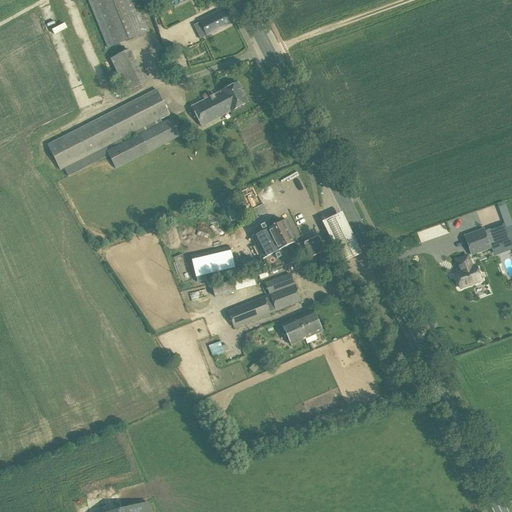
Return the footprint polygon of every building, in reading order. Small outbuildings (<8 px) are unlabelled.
[(110,12),(106,14),(108,18),(110,17),(121,38),(133,32),(122,11),(112,16),(110,12)] [(220,11),(200,21),(208,36),(227,26),(226,23),(232,20),(228,11),(222,14),(220,11)] [(108,18),(98,23),(109,44),(121,38),(110,17),(108,18)] [(89,28),(86,29),(97,50),(109,44),(98,23),(89,28)] [(84,30),(74,35),(85,57),(97,50),(86,29),(89,28),(87,24),(82,26),(84,30)] [(188,32),(190,38),(202,34),(200,28),(188,32)] [(125,45),(110,53),(126,86),(141,78),(125,45)] [(64,54),(46,63),(51,73),(47,75),(53,87),(66,80),(62,74),(71,69),(64,54)] [(66,80),(53,87),(59,98),(63,96),(68,106),(85,97),(78,82),(69,87),(66,80)] [(238,83),(191,107),(202,126),(248,103),(238,83)] [(127,101),(119,105),(122,110),(129,106),(127,101)] [(101,113),(86,121),(88,124),(93,132),(108,125),(101,113)] [(88,124),(80,128),(88,145),(97,141),(93,132),(88,124)] [(108,125),(93,132),(97,141),(98,144),(114,136),(108,125)] [(80,128),(71,133),(80,150),(88,145),(80,128)] [(63,137),(67,146),(71,154),(72,154),(80,150),(71,133),(63,137)] [(61,134),(42,144),(48,155),(67,146),(63,137),(61,134)] [(67,146),(48,155),(54,167),(73,157),(72,154),(71,154),(67,146)] [(128,155),(116,161),(132,193),(145,187),(150,197),(165,189),(154,167),(139,175),(128,155)] [(239,194),(223,201),(234,223),(249,217),(239,194)] [(263,232),(252,238),(263,259),(295,243),(295,242),(297,241),(287,220),(284,222),(284,221),(267,230),(264,224),(260,226),(263,232)] [(483,229),(464,236),(471,255),(475,254),(490,248),(488,242),(483,229)] [(304,243),(304,244),(310,257),(311,257),(312,257),(325,251),(325,250),(319,237),(318,236),(305,242),(304,243)] [(227,238),(216,242),(218,247),(230,243),(227,238)] [(236,273),(229,246),(211,251),(190,256),(197,283),(236,273)] [(288,253),(277,257),(278,262),(289,259),(288,253)] [(456,273),(454,274),(460,289),(481,281),(475,266),(471,267),(467,256),(456,260),(459,268),(458,268),(456,272),(456,273)] [(270,295),(228,311),(234,328),(301,302),(290,274),(266,283),(270,295)] [(209,282),(211,293),(232,288),(229,277),(209,282)] [(313,311),(282,324),(291,345),(322,332),(313,311)] [(245,334),(242,343),(250,346),(253,337),(245,334)] [(220,343),(208,347),(212,358),(222,354),(222,353),(228,351),(226,345),(221,347),(220,343)] [(111,511),(150,511),(148,503),(111,511)]
